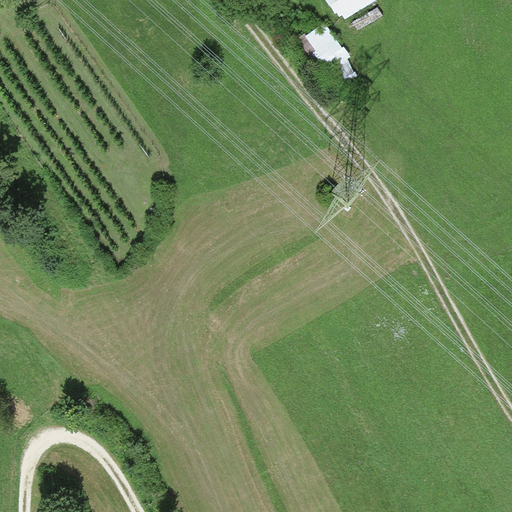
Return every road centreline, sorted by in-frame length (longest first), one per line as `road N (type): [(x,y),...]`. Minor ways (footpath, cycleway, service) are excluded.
road 1 (track): [(228,0),(343,140),(511,417)]
road 2 (track): [(136,511),(106,457),(82,436),(53,435),(33,452),(23,511)]
